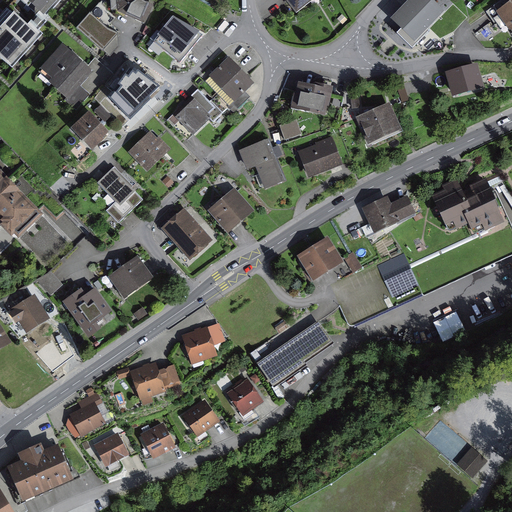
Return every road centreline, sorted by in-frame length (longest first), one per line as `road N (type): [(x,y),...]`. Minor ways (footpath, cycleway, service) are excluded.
road 1 (secondary): [(511,120),(295,229),(198,299)]
road 2 (residential): [(198,299),(151,247),(149,219),(261,109),(275,56)]
road 3 (residential): [(290,404),(201,458),(53,511)]
road 4 (secondary): [(198,299),(7,431)]
road 5 (residential): [(344,63),(396,68),(511,52)]
road 6 (residential): [(181,82),(77,183)]
